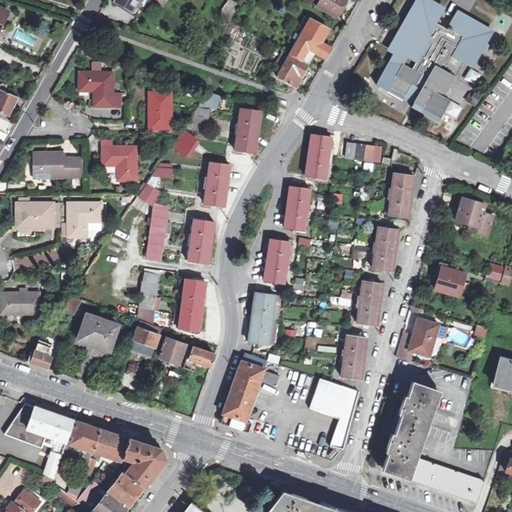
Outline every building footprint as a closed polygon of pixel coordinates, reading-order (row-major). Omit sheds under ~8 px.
[(122,0),(118,0),(116,5),(131,14),(133,10),(121,3),(122,0)] [(122,0),(121,3),(133,10),(135,7),(139,0),(122,0)] [(139,0),(135,7),(143,12),(150,0),(139,0)] [(319,0),(316,7),(336,18),(345,0),(319,0)] [(423,0),(420,0),(413,13),(417,15),(409,29),(411,29),(404,41),(406,42),(400,53),(397,52),(380,83),(392,89),(389,93),(406,102),(407,100),(416,104),(443,119),(453,101),(447,98),(458,78),(442,69),(444,64),(448,67),(454,56),(472,66),(490,32),(457,14),(448,30),(437,24),(443,11),(423,0)] [(231,23),(237,13),(236,12),(231,9),(220,30),(221,31),(224,33),(225,33),(231,23)] [(413,13),(393,50),(397,52),(400,53),(406,42),(404,41),(411,29),(409,29),(417,15),(413,13)] [(311,21),(303,35),(321,45),(329,31),(311,21)] [(321,45),(303,35),(301,34),(290,54),(302,61),(308,50),(316,54),(326,60),(331,51),(321,45)] [(213,41),(203,36),(199,44),(210,48),(213,41)] [(308,50),(302,61),(310,65),(316,54),(308,50)] [(302,76),(307,68),(289,57),(277,78),(295,88),(298,84),(301,86),(306,78),(302,76)] [(469,67),(463,79),(474,84),(480,73),(469,67)] [(311,70),(307,68),(302,76),(306,78),(311,70)] [(113,71),(80,72),(80,91),(93,91),(93,105),(114,105),(113,71)] [(392,89),(380,83),(378,87),(389,93),(392,89)] [(18,96),(0,88),(0,110),(8,114),(18,96)] [(468,99),(476,105),(483,95),(475,90),(468,99)] [(170,92),(149,92),(148,129),(169,130),(170,92)] [(208,93),(199,107),(212,110),(216,111),(220,98),(208,93)] [(441,123),(443,119),(416,104),(414,108),(441,123)] [(238,131),(258,134),(261,113),(250,111),(250,110),(241,108),(238,131)] [(198,109),(195,113),(211,117),(212,111),(198,109)] [(211,117),(195,113),(189,122),(208,125),(211,117)] [(0,138),(3,140),(12,123),(0,117),(0,138)] [(206,134),(208,125),(189,122),(185,127),(191,130),(191,131),(206,134)] [(183,131),(178,139),(191,149),(196,140),(183,131)] [(258,134),(238,131),(235,154),(245,156),(246,154),(255,155),(258,134)] [(311,135),(308,156),(328,159),(332,136),(322,135),(322,137),(311,135)] [(185,158),(191,149),(178,139),(171,148),(185,158)] [(345,158),(354,159),(356,144),(348,142),(345,158)] [(366,145),(356,144),(354,159),(364,160),(366,145)] [(373,146),(366,145),(364,160),(371,161),(373,146)] [(136,148),(102,148),(102,166),(117,166),(118,181),(137,181),(136,148)] [(73,177),(74,159),(63,159),(64,153),(34,153),(34,177),(73,177)] [(325,182),(328,159),(308,156),(305,177),(315,178),(315,181),(325,182)] [(383,157),(382,165),(390,166),(391,158),(383,157)] [(74,159),(73,177),(82,177),(82,159),(74,159)] [(211,162),(208,185),(228,188),(230,167),(220,165),(220,164),(211,162)] [(172,171),(157,168),(151,176),(159,177),(170,179),(172,171)] [(396,171),(393,194),(413,197),(416,176),(406,174),(406,172),(396,171)] [(158,184),(159,179),(150,178),(146,184),(147,185),(153,190),(158,184)] [(139,197),(145,201),(153,190),(147,185),(139,197)] [(228,188),(208,185),(205,209),(215,210),(215,208),(225,209),(228,188)] [(291,185),(288,207),(308,210),(311,187),(302,185),(302,188),(291,185)] [(159,195),(153,190),(145,201),(152,206),(159,195)] [(332,192),(332,203),(341,204),(342,193),(332,192)] [(410,218),(413,197),(393,194),(390,217),(400,219),(400,217),(410,218)] [(457,210),(459,211),(461,211),(458,221),(472,225),(470,232),(490,238),(496,217),(484,213),(486,206),(461,197),(457,210)] [(52,204),(15,204),(15,229),(52,229),(52,204)] [(97,205),(66,205),(66,245),(85,245),(85,230),(98,230),(97,205)] [(152,206),(151,218),(165,220),(167,208),(164,207),(152,206)] [(288,207),(285,228),(295,230),(294,231),(304,234),(308,210),(288,207)] [(149,231),(163,233),(165,220),(151,218),(149,231)] [(191,241),(210,244),(213,223),(203,222),(203,219),(194,219),(191,241)] [(380,225),(377,247),(396,250),(399,230),(390,228),(390,226),(380,225)] [(161,247),(163,233),(149,231),(148,245),(161,247)] [(299,237),(297,245),(309,247),(310,239),(299,237)] [(271,240),(268,261),(289,264),(292,241),(283,240),(282,242),(272,240),(271,240)] [(210,244),(191,241),(187,264),(198,266),(198,264),(207,265),(210,244)] [(148,245),(147,254),(160,256),(161,247),(148,245)] [(393,270),(396,250),(377,247),(374,271),(384,272),(384,269),(393,270)] [(285,288),(289,264),(268,261),(264,283),(275,285),(275,287),(285,288)] [(491,266),(490,271),(504,275),(506,270),(491,266)] [(437,279),(438,279),(440,280),(437,290),(459,296),(466,274),(441,267),(437,279)] [(490,271),(488,276),(503,280),(504,275),(490,271)] [(158,276),(144,274),(143,282),(157,284),(158,276)] [(182,304),(202,307),(205,280),(195,278),(195,282),(185,280),(182,304)] [(363,278),(360,300),(380,303),(383,283),(373,281),(373,279),(363,278)] [(157,284),(143,282),(142,291),(156,293),(155,291),(157,284)] [(272,321),(276,296),(265,294),(265,292),(257,291),(253,318),(272,321)] [(331,303),(350,306),(351,293),(340,291),(340,297),(332,296),(331,303)] [(40,292),(2,293),(2,314),(41,313),(40,292)] [(276,296),(272,321),(278,323),(282,297),(276,296)] [(75,313),(82,300),(73,297),(64,308),(75,313)] [(155,301),(141,299),(141,308),(154,310),(155,301)] [(376,324),(380,303),(360,300),(356,324),(366,325),(366,323),(376,324)] [(199,334),(202,307),(182,304),(179,328),(188,330),(188,333),(199,334)] [(141,308),(140,316),(153,318),(154,310),(141,308)] [(94,346),(103,320),(87,315),(78,341),(94,346)] [(153,318),(140,316),(139,320),(141,321),(152,325),(153,318)] [(272,321),(253,318),(249,345),(258,346),(259,344),(269,345),(272,321)] [(438,335),(440,327),(441,325),(420,319),(410,350),(431,356),(438,335)] [(119,325),(103,320),(94,346),(109,352),(119,325)] [(139,329),(159,336),(161,328),(157,326),(152,325),(141,321),(139,329)] [(306,322),(307,335),(317,335),(317,322),(306,322)] [(489,329),(479,325),(476,336),(487,339),(489,329)] [(449,329),(440,327),(438,335),(446,338),(449,329)] [(155,348),(159,336),(139,329),(134,340),(155,348)] [(348,332),(344,354),(364,357),(366,337),(357,336),(357,333),(348,332)] [(192,346),(194,340),(178,334),(176,341),(166,337),(159,357),(170,361),(169,364),(178,367),(187,344),(192,346)] [(155,348),(134,340),(131,350),(151,357),(155,348)] [(200,342),(194,340),(192,346),(193,347),(189,358),(188,358),(184,368),(195,372),(199,363),(211,367),(216,354),(198,348),(200,342)] [(39,341),(35,352),(48,356),(52,345),(39,341)] [(48,356),(35,352),(34,354),(32,353),(29,361),(48,368),(52,358),(48,356)] [(242,431),(243,428),(260,380),(275,385),(278,374),(263,369),(267,360),(256,356),(246,353),(221,424),(242,431)] [(279,364),(280,355),(268,354),(267,362),(279,364)] [(364,357),(344,354),(340,378),(350,379),(350,377),(361,378),(364,357)] [(511,389),(511,361),(501,359),(495,385),(511,389)] [(168,371),(167,377),(178,379),(179,373),(168,371)] [(331,411),(339,414),(349,417),(357,390),(340,385),(332,382),(325,379),(316,409),(330,414),(331,411)] [(394,413),(391,424),(422,435),(438,389),(406,379),(401,394),(398,393),(391,412),(394,413)] [(29,430),(42,434),(49,412),(24,403),(7,428),(28,435),(29,430)] [(73,420),(49,412),(42,434),(44,435),(66,442),(73,420)] [(338,450),(349,417),(339,414),(329,446),(338,450)] [(84,449),(92,452),(99,430),(76,422),(68,443),(80,448),(80,450),(83,451),(84,449)] [(377,469),(408,479),(415,458),(422,435),(391,424),(388,431),(385,430),(379,450),(382,451),(378,462),(375,469),(377,469)] [(28,435),(7,428),(3,434),(40,447),(44,435),(42,434),(29,430),(28,435)] [(127,439),(99,430),(92,452),(120,461),(120,459),(127,439)] [(127,439),(120,459),(131,464),(124,474),(143,489),(161,466),(164,461),(159,450),(148,446),(127,439)] [(64,446),(62,453),(78,459),(81,452),(64,446)] [(50,452),(43,473),(54,480),(61,456),(50,452)] [(76,478),(83,480),(89,460),(83,457),(76,478)] [(428,487),(436,465),(415,458),(408,479),(418,483),(428,487)] [(96,462),(89,460),(83,480),(89,483),(96,462)] [(506,471),(509,462),(503,460),(500,469),(506,471)] [(436,465),(428,487),(438,490),(450,494),(477,503),(484,481),(436,465)] [(108,492),(128,508),(135,499),(143,490),(121,474),(117,480),(115,478),(110,485),(112,487),(108,492)] [(92,482),(76,502),(82,506),(98,487),(92,482)] [(77,511),(82,506),(76,502),(76,501),(68,495),(59,489),(53,498),(71,511),(77,511)] [(9,504),(2,511),(32,511),(38,504),(22,492),(11,506),(9,504)] [(287,495),(281,492),(266,511),(336,511),(320,506),(299,499),(287,495)] [(125,511),(127,510),(106,494),(92,511),(125,511)]
